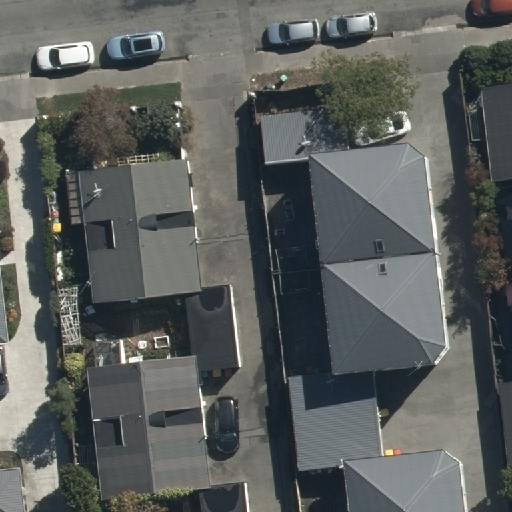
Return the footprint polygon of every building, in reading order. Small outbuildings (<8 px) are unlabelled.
[(511,95),(487,98),(498,192),(511,190),(511,392),(504,394),(511,465),(511,95)] [(306,482),(355,476),(358,511),(473,511),(468,455),(387,464),(379,391),(459,382),(435,160),(322,173),(345,379),(295,385),(306,482)] [(85,181),(100,312),(190,302),(209,301),(208,292),(194,169),(85,181)] [(0,352),(14,351),(0,222),(0,352)] [(190,302),(193,348),(200,347),(201,367),(241,364),(236,290),(208,292),(209,301),(190,302)] [(95,379),(109,510),(216,498),(202,367),(95,379)] [(0,511),(30,511),(26,477),(0,479),(0,511)]
